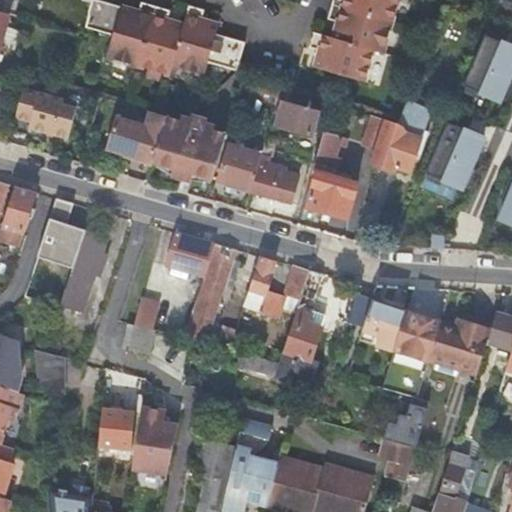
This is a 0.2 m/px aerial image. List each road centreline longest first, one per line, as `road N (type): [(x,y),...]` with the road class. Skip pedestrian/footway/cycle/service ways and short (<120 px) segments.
road 1 (residential): [(511,277),(363,269),(54,181)]
road 2 (residential): [(54,181),(16,285),(0,303)]
